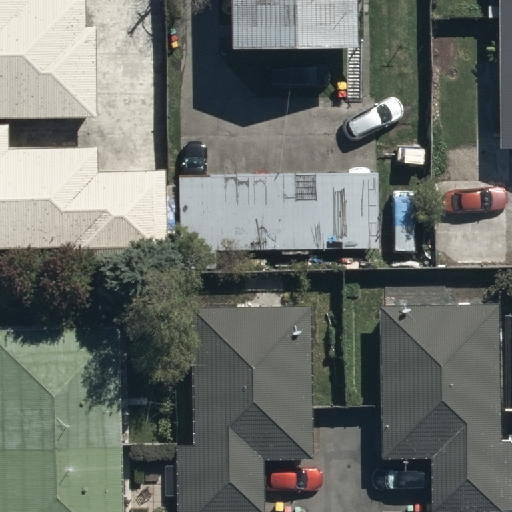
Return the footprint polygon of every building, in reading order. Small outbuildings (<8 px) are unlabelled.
[(0,0),(0,245),(168,245),(168,167),(98,167),(98,139),(3,139),(3,114),(94,114),(94,25),(85,25),(84,0),(0,0)] [(231,0),(231,37),(369,35),(369,0),(231,0)] [(511,0),(492,0),(494,142),(511,142),(511,0)] [(374,171),(179,172),(179,264),(217,264),(217,247),(375,246),(374,171)] [(309,451),(311,303),(195,302),(194,441),(175,441),(174,509),(263,510),(263,451),(309,451)] [(501,507),(494,302),(378,306),(383,457),(431,455),(433,509),(501,507)] [(0,511),(120,511),(118,324),(0,325),(0,511)]
